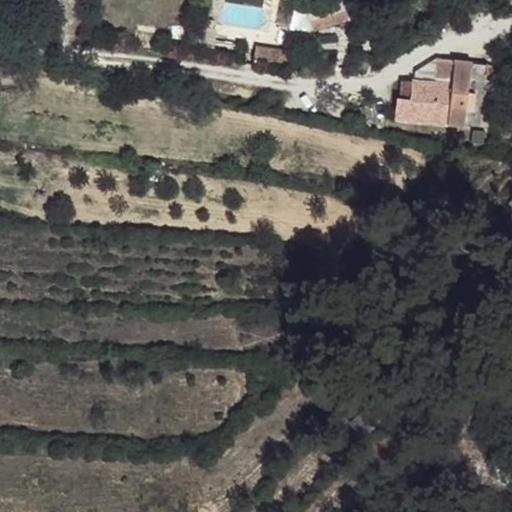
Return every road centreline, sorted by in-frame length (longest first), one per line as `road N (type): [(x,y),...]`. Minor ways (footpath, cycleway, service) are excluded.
road 1 (unclassified): [(346,85),(0,47)]
road 2 (track): [(412,511),(457,462),(511,477)]
